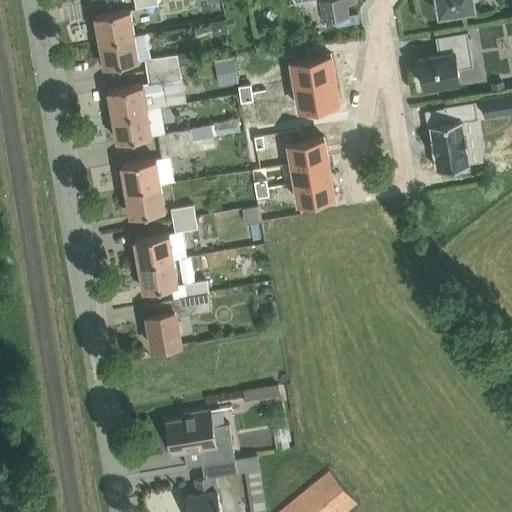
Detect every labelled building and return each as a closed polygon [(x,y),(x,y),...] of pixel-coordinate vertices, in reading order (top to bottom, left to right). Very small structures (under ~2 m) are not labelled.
[(295,0),(296,2),(297,2),(297,0),(298,0),(311,0),(312,4),(322,2),(324,16),(333,15),(349,12),(348,1),(356,0),(355,0),(295,0)] [(434,0),(436,9),(439,8),(440,13),(447,12),(448,15),(456,13),(456,11),(475,7),(474,0),(434,0)] [(96,13),(100,39),(135,33),(131,7),(96,13)] [(333,15),(324,16),(326,25),(335,23),(333,15)] [(420,56),(420,59),(425,86),(460,80),(458,66),(461,65),(472,63),(470,52),(467,31),(468,31),(468,30),(436,35),(436,36),(438,36),(440,53),(420,56)] [(135,33),(100,39),(105,64),(140,58),(135,33)] [(297,83),(337,76),(332,52),(307,56),(305,44),(281,48),(284,62),(293,60),(297,83)] [(178,52),(180,63),(192,61),(190,50),(178,52)] [(178,52),(145,58),(147,69),(180,63),(178,52)] [(234,55),(215,58),(219,84),(238,81),(239,80),(235,57),(234,55)] [(109,88),(113,114),(161,105),(161,104),(186,98),(180,63),(147,69),(149,81),(109,88)] [(337,76),(297,83),(301,105),(291,107),(294,120),(317,116),(315,104),(341,100),(337,76)] [(239,84),(240,92),(252,90),(251,82),(239,84)] [(253,98),(252,90),(240,92),(242,100),(253,98)] [(496,96),(482,98),(485,115),(511,110),(511,90),(496,93),(496,96)] [(469,148),(469,144),(467,132),(465,132),(463,119),(463,117),(477,115),(475,101),(476,100),(476,99),(444,104),(444,106),(446,105),(448,120),(430,123),(431,125),(431,124),(433,138),(431,138),(432,142),(434,141),(435,149),(433,150),(434,153),(436,153),(438,166),(437,166),(438,168),(453,165),(454,169),(467,167),(467,163),(470,163),(470,161),(469,161),(467,148),(469,148)] [(165,130),(161,105),(113,114),(118,139),(137,136),(158,132),(160,144),(193,138),(217,133),(215,121),(165,130)] [(294,161),(330,155),(326,135),(306,139),(304,127),(280,131),(282,144),(291,142),(294,161)] [(265,145),(263,133),(255,135),(257,147),(265,145)] [(162,155),(172,154),(173,161),(189,158),(188,151),(195,149),(193,138),(160,144),(162,155)] [(330,155),(294,161),(297,180),(333,174),(330,155)] [(158,157),(141,159),(122,163),(126,188),(162,182),(158,157)] [(333,174),(297,180),(301,199),(292,200),(294,213),(318,210),(316,198),(336,194),(333,174)] [(255,180),(256,187),(268,186),(267,178),(255,180)] [(162,182),(126,188),(131,214),(150,210),(166,208),(162,182)] [(268,186),(256,187),(257,195),(269,193),(268,186)] [(172,206),(174,218),(197,214),(195,202),(172,206)] [(174,218),(176,230),(198,226),(197,214),(174,218)] [(135,237),(139,263),(176,256),(171,231),(135,237)] [(176,256),(139,263),(144,288),(164,285),(180,282),(176,256)] [(186,294),(210,289),(208,277),(184,282),(186,294)] [(174,313),(213,306),(210,289),(186,294),(172,296),(174,308),(148,313),(154,347),(180,342),(174,313)] [(278,382),(245,388),(247,402),(280,396),(278,382)] [(187,465),(236,457),(230,422),(214,424),(211,407),(183,412),(184,416),(167,419),(173,452),(184,450),(187,465)] [(266,511),(259,452),(236,457),(238,470),(244,469),(251,511),(266,511)] [(279,511),(347,511),(356,505),(329,472),(279,511)] [(186,494),(189,511),(222,511),(215,473),(195,477),(198,492),(186,494)]
